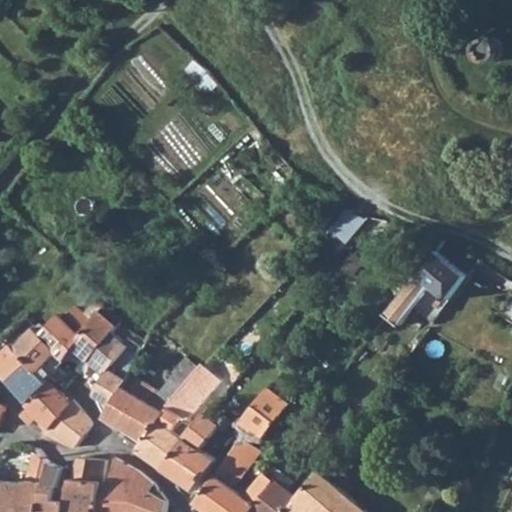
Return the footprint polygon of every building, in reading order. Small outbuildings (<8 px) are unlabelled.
[(479,42),(477,48),(478,54),(480,58),(486,60),(492,61),(497,59),(500,55),(502,50),(501,44),(497,39),(490,36),(483,38),(479,42)] [(256,126),(249,133),(254,139),(262,132),(256,126)] [(434,250),(382,314),(398,325),(425,292),(445,306),(467,276),(456,268),(434,250)] [(72,272),(63,281),(73,291),(82,282),(72,272)] [(38,323),(34,326),(52,347),(64,361),(67,357),(75,346),(87,358),(111,332),(121,321),(103,303),(90,317),(76,303),(62,317),(58,314),(43,328),(38,323)] [(34,326),(16,346),(27,358),(47,378),(48,377),(49,377),(59,366),(64,361),(52,347),(34,326)] [(111,332),(87,358),(103,373),(94,394),(105,414),(120,386),(129,372),(141,349),(127,337),(123,342),(111,332)] [(0,355),(0,371),(6,379),(27,358),(16,346),(13,343),(0,355)] [(160,393),(171,400),(200,367),(186,357),(160,393)] [(27,358),(6,379),(27,403),(49,380),(47,378),(27,358)] [(144,441),(138,450),(163,467),(172,453),(181,438),(170,428),(180,415),(186,421),(219,381),(203,366),(202,365),(200,367),(171,400),(167,404),(167,405),(144,441)] [(231,374),(237,379),(243,373),(237,368),(231,374)] [(120,386),(105,414),(144,441),(167,405),(167,404),(171,400),(160,393),(129,372),(120,386)] [(49,380),(27,403),(26,405),(29,409),(24,415),(31,423),(38,417),(47,426),(70,401),(49,380)] [(245,417),(242,422),(290,454),(315,415),(270,385),(245,417)] [(47,426),(42,433),(75,448),(89,429),(91,424),(91,422),(87,418),(72,399),(70,401),(47,426)] [(172,453),(163,467),(164,468),(196,489),(217,458),(201,446),(221,424),(205,411),(181,438),(172,453)] [(232,449),(197,501),(200,503),(213,511),(251,511),(254,508),(259,500),(252,495),(277,458),(243,434),(232,449)] [(0,511),(44,511),(47,483),(49,461),(47,459),(37,448),(33,448),(27,485),(0,479),(0,511)] [(304,511),(311,504),(321,511),(368,511),(372,508),(329,473),(337,462),(328,453),(325,452),(300,489),(283,511),(304,511)] [(71,486),(68,511),(100,511),(104,482),(107,460),(88,457),(79,456),(75,472),(71,484),(71,486)] [(100,511),(134,511),(138,472),(118,461),(114,458),(113,459),(110,483),(104,482),(100,511)] [(47,483),(44,511),(68,511),(71,486),(68,485),(62,483),(65,468),(51,462),(49,461),(47,483)] [(65,468),(62,483),(68,485),(70,470),(65,468)] [(138,472),(134,511),(165,511),(166,510),(167,502),(159,492),(154,496),(149,492),(154,484),(153,483),(138,472)] [(259,500),(254,508),(258,511),(283,511),(300,489),(277,472),(259,500)]
